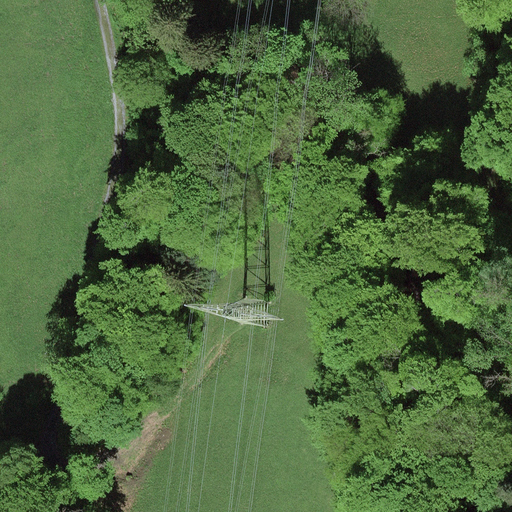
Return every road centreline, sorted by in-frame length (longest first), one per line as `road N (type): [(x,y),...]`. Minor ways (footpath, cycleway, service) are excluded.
road 1 (track): [(100,0),(119,128),(115,178),(41,457),(22,474),(12,511)]
road 2 (track): [(41,457),(76,473),(132,435),(151,405)]
